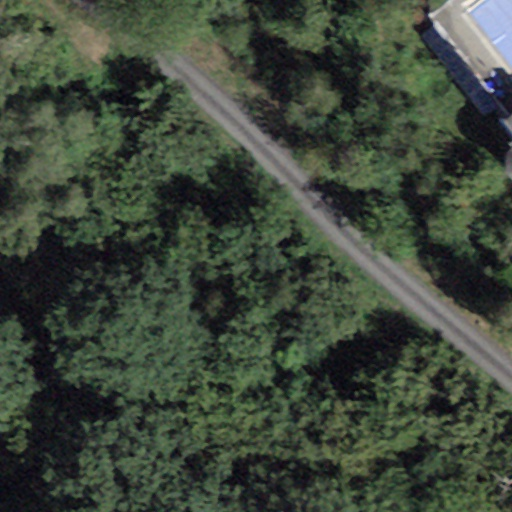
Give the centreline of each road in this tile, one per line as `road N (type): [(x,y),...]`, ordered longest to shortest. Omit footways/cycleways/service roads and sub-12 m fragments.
road 1 (tertiary): [(93,0),(308,202),(511,377)]
road 2 (track): [(0,181),(93,511)]
